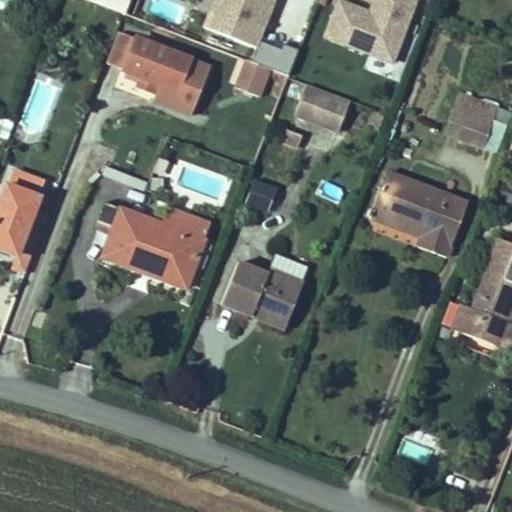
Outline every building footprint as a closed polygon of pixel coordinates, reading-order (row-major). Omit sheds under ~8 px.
[(128,0),(88,0),(124,13),(128,0)] [(208,0),(198,27),(255,49),(273,0),(208,0)] [(323,37),(391,63),(414,0),(373,0),(368,13),(341,2),(336,4),(323,37)] [(119,33),(107,65),(140,77),(159,85),(176,91),(170,108),(191,116),(209,68),(119,33)] [(258,98),(269,70),(246,61),(235,88),(258,98)] [(159,85),(140,77),(136,87),(155,94),(159,85)] [(283,92),(295,97),(300,86),(288,81),(283,92)] [(176,91),(159,85),(155,94),(153,101),(170,108),(176,91)] [(349,104),(305,87),(294,115),(338,132),(349,104)] [(458,95),(444,133),(459,139),(473,101),(458,95)] [(473,101),(459,139),(482,147),(496,109),(473,101)] [(384,116),(371,112),(365,128),(378,132),(384,116)] [(297,149),(301,137),(285,131),(281,143),(297,149)] [(7,187),(38,199),(44,183),(13,171),(7,187)] [(446,258),(467,204),(385,173),(371,211),(424,231),(421,237),(417,247),(446,258)] [(163,179),(152,178),(151,190),(162,190),(163,179)] [(511,186),(496,180),(490,198),(511,206),(511,186)] [(271,188),(253,181),(244,204),(263,211),(271,188)] [(28,263),(47,214),(34,209),(38,199),(7,187),(0,204),(0,249),(16,256),(15,259),(28,263)] [(209,225),(168,209),(162,225),(103,203),(94,228),(110,234),(102,257),(140,271),(143,263),(188,280),(209,225)] [(424,231),(371,211),(369,217),(421,237),(424,231)] [(511,245),(498,240),(471,310),(462,334),(501,349),(510,324),(511,318),(511,245)] [(270,270),(303,283),(308,268),(276,255),(270,270)] [(24,275),(28,263),(15,259),(11,270),(24,275)] [(185,288),(188,280),(143,263),(140,271),(185,288)] [(250,268),(237,263),(221,305),(251,317),(254,310),(287,323),(303,283),(270,270),(268,275),(260,272),(262,267),(252,263),(250,268)] [(462,334),(471,310),(460,305),(451,329),(462,334)] [(284,330),(287,323),(254,310),(251,317),(284,330)] [(511,324),(510,324),(501,349),(506,351),(511,335),(511,324)]
